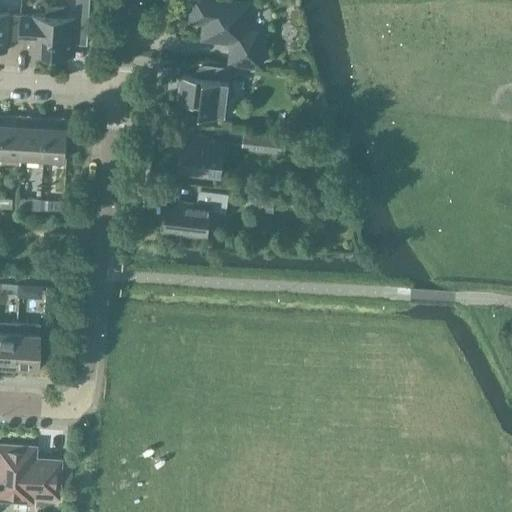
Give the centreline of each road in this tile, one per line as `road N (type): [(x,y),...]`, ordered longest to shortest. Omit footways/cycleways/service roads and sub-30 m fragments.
road 1 (residential): [(120,94),(83,396),(60,411),(0,407)]
road 2 (residential): [(0,85),(120,94)]
